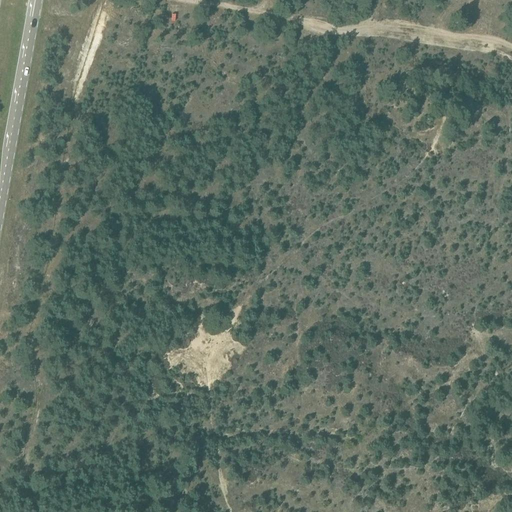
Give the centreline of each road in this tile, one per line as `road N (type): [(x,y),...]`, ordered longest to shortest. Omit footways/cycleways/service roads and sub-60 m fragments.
road 1 (track): [(265,13),(334,30),(416,26),(511,47)]
road 2 (primary): [(0,220),(38,0)]
